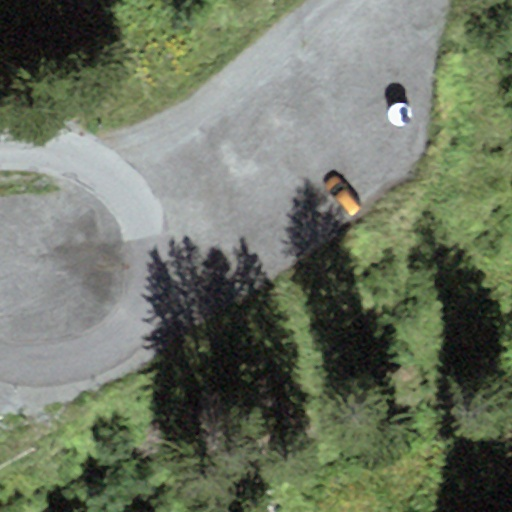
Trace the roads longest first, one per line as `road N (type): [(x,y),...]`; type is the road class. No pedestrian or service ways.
road 1 (tertiary): [(0,390),(90,343),(140,284),(156,243),(116,181),(68,152),(0,151)]
road 2 (track): [(309,0),(102,173)]
